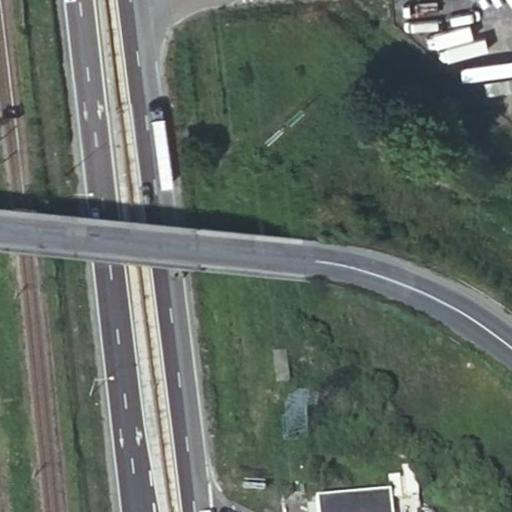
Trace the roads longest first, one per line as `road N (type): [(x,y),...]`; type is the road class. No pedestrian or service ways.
road 1 (secondary): [(0,232),(353,269),(440,302),(511,350)]
road 2 (primary): [(197,511),(132,0)]
road 3 (primary): [(79,0),(136,511)]
